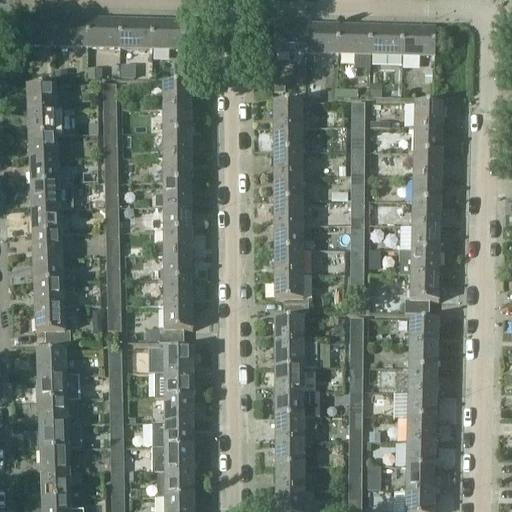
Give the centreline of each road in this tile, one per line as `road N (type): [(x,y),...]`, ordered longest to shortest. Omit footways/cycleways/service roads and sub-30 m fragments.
road 1 (residential): [(229,511),(229,10)]
road 2 (residential): [(474,511),(487,14)]
road 3 (residential): [(487,14),(229,10)]
road 4 (residential): [(229,10),(0,4)]
